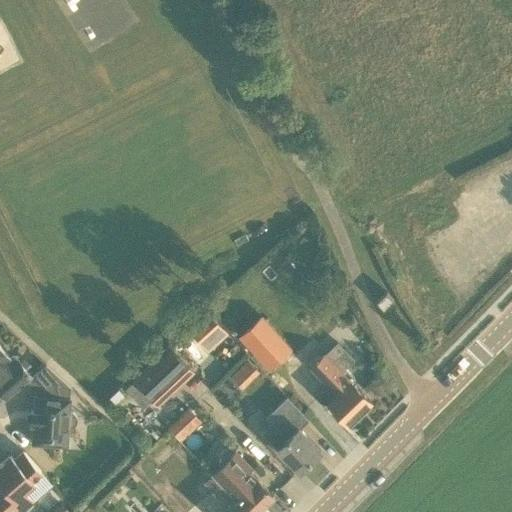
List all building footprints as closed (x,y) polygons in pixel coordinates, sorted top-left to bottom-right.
[(447,183),(371,213),(382,241),(403,232),(410,248),(420,244),(416,234),(460,217),(447,183)] [(383,309),(393,299),(386,291),(376,301),(383,309)] [(213,309),(192,328),(211,347),(231,328),(213,309)] [(260,316),(239,335),(268,368),(291,347),(262,314),(260,316)] [(11,356),(0,342),(0,390),(6,398),(27,380),(33,375),(19,358),(14,362),(10,357),(11,356)] [(132,376),(158,405),(185,380),(159,351),(132,376)] [(323,353),(310,365),(338,393),(328,402),(348,423),(371,400),(352,381),(355,378),(346,368),(342,372),(323,353)] [(248,356),(231,374),(244,387),(261,369),(248,356)] [(70,411),(71,388),(72,387),(46,364),(33,375),(27,380),(37,391),(35,395),(36,395),(35,409),(31,409),(30,422),(34,422),(33,442),(67,445),(69,427),(73,426),(76,423),(77,419),(76,415),(74,412),(70,411)] [(299,470),(321,449),(295,422),(304,413),(287,396),(266,415),(276,426),(266,435),(277,447),(299,470)] [(177,419),(167,428),(180,442),(190,432),(177,419)] [(42,471),(24,450),(14,458),(10,453),(0,462),(0,483),(4,488),(0,492),(0,506),(4,511),(18,511),(33,499),(51,482),(42,471)] [(237,476),(224,463),(212,474),(249,511),(255,511),(273,495),(247,467),(237,476)] [(249,511),(212,474),(205,481),(219,495),(222,492),(232,502),(221,511),(249,511)] [(71,511),(72,511),(61,500),(50,511),(71,511)]
